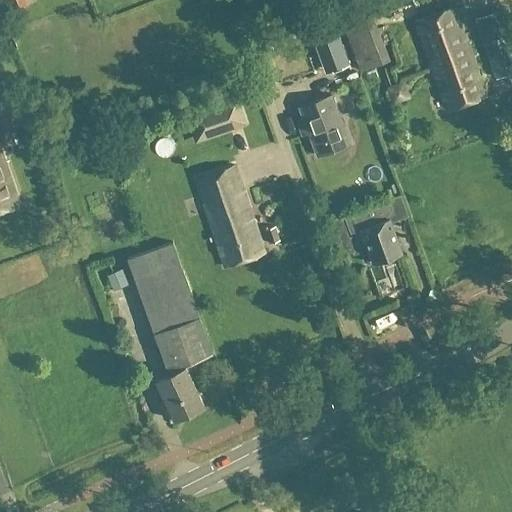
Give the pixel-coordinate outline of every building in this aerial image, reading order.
[(21,0),(1,0),(6,12),(23,5),(21,0)] [(251,0),(260,18),(276,11),(271,0),(251,0)] [(301,13),(324,75),(348,66),(325,4),(301,13)] [(455,12),(415,25),(446,111),(485,97),(455,12)] [(511,52),(498,13),(475,22),(495,79),(511,72),(511,52)] [(315,60),(284,69),(289,84),(319,74),(315,60)] [(0,119),(22,111),(12,85),(0,89),(0,119)] [(182,112),(192,145),(245,128),(234,95),(182,112)] [(298,109),(302,119),(294,122),(300,138),(308,135),(316,158),(349,146),(331,97),(298,109)] [(0,157),(0,213),(17,207),(0,157)] [(194,181),(223,268),(262,255),(250,219),(247,219),(243,208),(246,207),(233,168),(194,181)] [(401,254),(389,221),(399,217),(391,196),(341,215),(349,235),(359,231),(372,265),(401,254)] [(339,217),(327,222),(334,239),(346,235),(339,217)] [(274,227),(263,231),(267,244),(278,241),(274,227)] [(121,270),(105,276),(111,291),(127,285),(121,270)] [(398,312),(376,314),(378,329),(400,327),(398,312)] [(175,373),(154,383),(172,421),(202,407),(182,366),(211,352),(205,336),(191,343),(192,345),(178,352),(176,346),(164,352),(175,373)]
